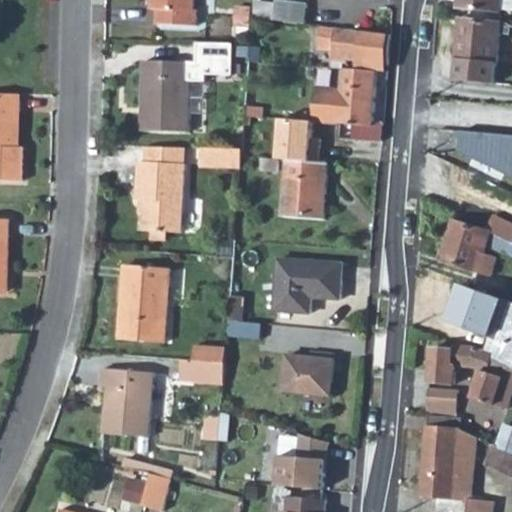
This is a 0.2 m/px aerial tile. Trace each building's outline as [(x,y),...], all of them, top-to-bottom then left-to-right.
[(152,0),(152,10),(158,10),(158,26),(199,28),(199,10),(196,10),(195,0),(152,0)] [(511,0),(458,0),(458,7),(502,11),(503,9),(503,0),(511,0)] [(511,0),(503,0),(503,9),(511,9),(511,0)] [(277,2),(274,22),(306,26),(309,5),(277,2)] [(501,23),(460,19),(454,81),(497,84),(499,64),(500,63),(501,23)] [(334,48),(333,62),(349,64),(349,62),(350,53),(358,54),(358,63),(388,66),(390,36),(336,30),(335,35),(334,48)] [(322,47),(334,48),(335,35),(324,33),(322,47)] [(233,76),(234,45),(198,44),(198,64),(144,62),(142,132),(190,133),(191,82),(207,82),(207,75),(233,76)] [(350,53),(349,62),(358,63),(358,54),(350,53)] [(329,90),(326,123),(374,127),(378,74),(343,72),(342,92),(329,90)] [(315,122),(326,123),(329,90),(317,89),(315,122)] [(22,95),(0,94),(0,181),(23,182),(24,149),(21,149),(14,149),(14,113),(21,113),(22,95)] [(314,122),(282,119),(279,160),(288,161),(319,163),(321,140),(312,139),(314,122)] [(511,136),(462,131),(460,151),(511,176),(511,175),(511,136)] [(147,148),(146,164),(185,166),(186,149),(147,148)] [(204,149),(204,166),(236,168),(237,150),(204,149)] [(237,150),(236,168),(243,168),(245,151),(237,150)] [(279,160),(263,159),(262,169),(279,170),(279,160)] [(319,163),(288,161),(284,217),(325,220),(330,164),(319,163)] [(138,203),(140,203),(145,203),(144,215),(143,232),(183,234),(187,166),(185,166),(146,164),(141,164),(138,203)] [(188,228),(199,229),(201,202),(191,201),(188,228)] [(511,223),(496,215),(487,231),(489,232),(511,242),(511,223)] [(0,296),(2,296),(2,274),(9,274),(10,222),(0,221),(0,296)] [(511,242),(489,232),(452,222),(441,260),(493,275),(497,258),(486,254),(487,246),(511,258),(511,242)] [(313,313),(314,299),(314,294),(321,294),(321,300),(342,300),(344,266),(279,262),(276,310),(313,313)] [(127,268),(121,341),(166,345),(172,270),(127,268)] [(493,361),(506,366),(511,368),(511,302),(462,286),(448,322),(491,339),(497,341),(492,352),(495,353),(495,356),(493,361)] [(232,298),(231,323),(243,324),(245,299),(232,298)] [(231,323),(229,337),(261,340),(263,326),(243,324),(231,323)] [(491,339),(487,350),(492,352),(497,341),(491,339)] [(197,347),(196,362),(227,364),(228,349),(197,347)] [(233,347),(230,372),(247,373),(249,348),(233,347)] [(457,367),(474,368),(482,370),(504,378),(506,366),(493,361),(495,356),(475,348),(454,347),(453,351),(434,350),(431,383),(455,384),(457,367)] [(324,361),(316,360),(289,357),(285,392),(324,395),(325,383),(332,384),(334,362),(324,361)] [(184,361),(182,382),(225,386),(227,364),(196,362),(184,361)] [(504,378),(482,370),(473,398),(495,406),(495,404),(508,408),(511,397),(511,368),(506,366),(504,378)] [(103,371),(102,389),(109,389),(107,436),(151,438),(155,376),(103,371)] [(325,383),(324,395),(331,395),(332,384),(325,383)] [(430,389),(429,416),(432,416),(457,417),(459,392),(430,389)] [(428,427),(425,471),(430,471),(428,496),(439,497),(439,511),(485,511),(486,500),(473,498),(475,476),(460,475),(461,467),(475,468),(477,445),(463,444),(465,430),(461,429),(463,418),(457,417),(432,416),(430,426),(428,427)] [(511,425),(507,424),(498,445),(511,450),(511,425)] [(465,430),(463,444),(477,445),(478,437),(465,430)] [(328,442),(300,435),(299,458),(281,456),(279,486),(324,489),(328,442)] [(511,453),(496,445),(487,463),(511,475),(511,453)] [(460,475),(475,476),(475,468),(461,467),(460,475)] [(152,476),(144,508),(158,511),(162,511),(171,481),(152,476)] [(276,497),(274,511),(326,511),(328,502),(276,497)] [(486,500),(485,511),(494,511),(495,501),(486,500)]
